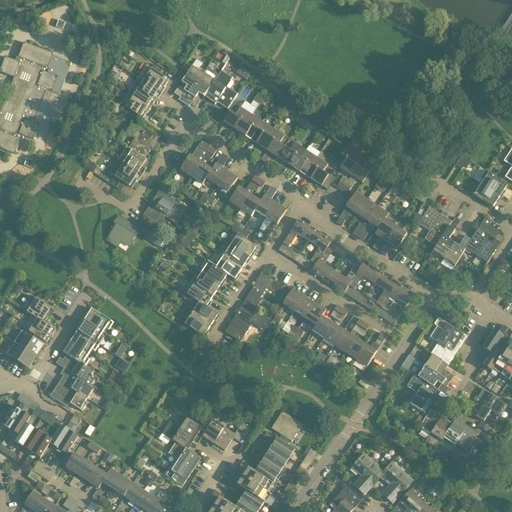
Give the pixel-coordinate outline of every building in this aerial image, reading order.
[(56,27),(62,30),(65,23),(58,20),(56,27)] [(0,148),(15,154),(20,140),(22,140),(24,136),(34,140),(39,125),(35,123),(47,91),(59,95),(71,64),(52,56),(53,54),(24,43),(18,57),(17,57),(15,61),(5,57),(0,70),(0,72),(14,78),(1,111),(0,110),(0,148)] [(210,63),(217,69),(225,59),(219,53),(210,63)] [(184,104),(203,74),(197,70),(201,64),(196,61),(182,82),(187,86),(181,95),(182,96),(180,99),(180,101),(184,104)] [(138,78),(160,93),(162,91),(161,89),(159,87),(160,85),(164,88),(169,80),(146,65),(138,78)] [(214,81),(204,97),(215,104),(216,103),(227,110),(237,94),(230,90),(234,84),(230,81),(232,78),(221,71),(214,81)] [(214,81),(203,74),(184,104),(189,107),(192,102),(193,103),(199,93),(204,97),(214,81)] [(159,96),(160,93),(138,78),(129,91),(152,106),(157,99),(153,96),(154,94),(156,96),(159,96)] [(147,114),(152,106),(129,91),(120,105),(136,115),(140,109),(147,114)] [(223,122),(234,129),(241,119),(246,123),(252,115),(241,108),(243,105),(237,101),(223,122)] [(262,122),(252,115),(246,123),(241,119),(234,129),(250,140),(262,122)] [(129,148),(145,159),(152,149),(156,152),(160,146),(156,143),(159,138),(134,121),(127,132),(136,138),(129,148)] [(250,140),(266,151),(273,141),(268,137),(273,129),(262,122),(250,140)] [(278,158),(290,140),(273,129),(268,137),(273,141),(266,151),(278,158)] [(306,151),(290,140),(278,158),(289,165),(295,155),(301,159),(306,151)] [(191,178),(211,147),(201,141),(192,156),(190,155),(180,171),(191,178)] [(145,159),(129,148),(127,147),(118,160),(134,171),(137,165),(144,170),(149,162),(145,159)] [(212,170),(208,167),(211,161),(209,160),(215,150),(211,147),(191,178),(202,185),(206,179),(212,170)] [(352,162),(357,154),(346,147),(341,156),(346,159),(340,169),(351,176),(357,166),(352,162)] [(289,165),(305,176),(317,158),(306,151),(301,159),(295,155),(289,165)] [(368,162),(357,154),(352,162),(357,166),(351,176),(362,184),(369,173),(363,170),(368,162)] [(264,155),(260,160),(266,164),(269,159),(264,155)] [(455,165),(459,168),(461,170),(462,168),(465,170),(470,162),(461,156),(455,165)] [(317,158),(305,176),(321,187),(328,177),(323,173),(328,165),(317,158)] [(24,166),(30,168),(33,162),(26,159),(24,166)] [(134,171),(118,160),(109,174),(132,189),(137,181),(130,176),(134,171)] [(217,187),(227,171),(215,164),(212,170),(206,179),(217,187)] [(280,166),(277,171),(282,175),(286,170),(280,166)] [(238,179),(227,171),(217,187),(228,194),(238,179)] [(481,184),(500,196),(507,185),(485,171),(480,179),(483,181),(481,184)] [(240,210),(250,195),(253,191),(260,180),(254,176),(248,187),(247,187),(245,191),(239,188),(229,203),(240,210)] [(341,191),(348,180),(343,177),(336,188),(341,191)] [(265,183),(260,180),(253,191),(258,194),(265,183)] [(353,184),(348,180),(341,191),(347,195),(353,184)] [(500,197),(500,196),(481,184),(478,188),(475,186),(471,194),(492,208),(496,202),(491,198),(494,193),(500,197)] [(255,212),(266,219),(276,203),(271,200),(277,191),(270,187),(265,196),(261,202),(255,212)] [(357,215),(367,200),(356,193),(346,208),(345,208),(336,224),(341,227),(348,217),(350,218),(352,215),(354,216),(356,215),(357,215)] [(165,195),(157,206),(152,203),(143,216),(160,227),(166,218),(177,225),(187,210),(165,195)] [(261,202),(250,195),(240,210),(251,217),(255,212),(261,202)] [(378,207),(367,200),(357,215),(368,222),(378,207)] [(276,203),(266,219),(272,223),(262,238),(267,241),(287,211),(276,203)] [(378,207),(368,222),(378,229),(384,220),(385,220),(389,214),(378,207)] [(449,227),(452,222),(446,219),(449,214),(443,210),(440,215),(430,208),(419,225),(430,232),(424,240),(435,247),(449,227)] [(121,242),(129,247),(140,230),(118,217),(114,224),(116,226),(107,241),(117,247),(121,242)] [(442,261),(454,244),(448,240),(455,231),(460,222),(454,218),(452,222),(449,227),(435,247),(431,254),(442,261)] [(485,218),(470,240),(471,241),(465,249),(466,249),(476,256),(486,240),(481,237),(487,227),(490,221),(485,218)] [(308,241),(315,230),(299,220),(278,251),(289,259),(295,251),(289,247),(297,234),(308,241)] [(373,248),(379,252),(396,227),(385,220),(384,220),(378,229),(375,235),(380,238),(373,248)] [(358,238),(365,227),(359,223),(352,234),(358,238)] [(233,242),(231,246),(249,258),(256,247),(245,240),(249,235),(233,225),(231,228),(233,229),(231,232),(235,233),(230,240),(233,242)] [(365,227),(358,238),(363,241),(370,230),(365,227)] [(396,227),(379,252),(385,256),(392,246),(397,250),(407,234),(396,227)] [(332,241),(315,230),(308,241),(319,248),(311,261),(305,258),(300,266),(311,273),(332,241)] [(491,244),(486,240),(476,256),(487,263),(501,242),(503,238),(497,234),(491,244)] [(471,241),(470,240),(465,237),(459,247),(454,244),(442,261),(453,269),(466,249),(465,249),(471,241)] [(343,248),(332,241),(311,273),(328,283),(335,272),(324,265),(332,253),(338,256),(343,248)] [(225,248),(220,255),(242,269),(249,258),(231,246),(228,250),(225,248)] [(227,275),(235,280),(242,269),(220,255),(216,262),(219,264),(217,267),(216,268),(227,275)] [(335,272),(328,283),(344,294),(364,262),(353,255),(348,263),(354,266),(345,279),(335,272)] [(204,270),(202,274),(220,286),(227,275),(216,268),(217,267),(206,260),(201,268),(204,270)] [(380,273),(364,262),(344,294),(355,301),(360,293),(354,289),(362,277),(373,284),(380,273)] [(285,285),(283,288),(261,273),(248,294),(249,294),(244,300),(256,308),(266,294),(280,304),(286,294),(290,289),(285,285)] [(365,308),(376,315),(397,283),(380,273),(373,284),(384,291),(376,304),(370,300),(365,308)] [(196,275),(192,282),(213,296),(220,286),(202,274),(199,277),(196,275)] [(431,280),(440,282),(442,276),(433,274),(431,280)] [(206,307),(213,296),(192,282),(187,289),(190,291),(187,295),(199,303),(206,308),(206,307)] [(414,294),(397,283),(376,315),(394,326),(399,318),(387,311),(395,298),(406,305),(414,294)] [(294,312),(304,297),(296,292),(296,293),(293,291),(293,290),(292,290),(287,298),(283,305),(294,312)] [(21,309),(31,316),(44,324),(49,316),(42,312),(46,306),(30,296),(21,309)] [(311,302),(304,297),(294,312),(305,319),(315,305),(311,302)] [(194,305),(189,312),(210,326),(218,315),(206,307),(206,308),(199,303),(197,307),(194,305)] [(269,319),(244,303),(225,333),(240,343),(252,325),(261,330),(269,319)] [(318,307),(315,305),(305,319),(315,326),(322,317),(326,311),(318,306),(318,307)] [(335,320),(342,309),(337,305),(330,316),(335,320)] [(348,312),(342,309),(335,320),(341,323),(348,312)] [(91,324),(104,333),(106,329),(109,331),(114,324),(92,310),(88,315),(94,319),(91,324)] [(210,326),(189,312),(185,319),(187,321),(185,325),(203,337),(210,326)] [(47,326),(44,324),(31,316),(23,329),(46,344),(51,336),(44,331),(47,326)] [(323,339),(332,324),(329,322),(322,317),(315,326),(312,332),(323,339)] [(357,334),(364,323),(359,320),(352,330),(357,334)] [(431,355),(432,355),(448,365),(462,343),(465,339),(437,320),(434,325),(437,327),(430,338),(438,343),(431,355)] [(370,326),(364,323),(357,334),(363,337),(370,326)] [(101,337),(104,333),(91,324),(87,330),(81,326),(78,331),(99,345),(104,338),(101,337)] [(336,327),(332,324),(323,339),(334,346),(344,331),(336,326),(336,327)] [(507,329),(503,326),(498,333),(494,331),(489,337),(485,334),(478,345),(490,354),(491,354),(496,346),(496,347),(500,341),(499,341),(504,334),(507,329)] [(22,331),(14,343),(36,357),(44,346),(22,331)] [(77,346),(90,354),(92,351),(95,353),(99,345),(78,331),(74,337),(80,341),(77,346)] [(351,336),(344,331),(334,346),(345,353),(354,338),(351,336)] [(370,348),(365,345),(356,360),(367,368),(376,352),(380,347),(386,337),(381,333),(374,344),(373,343),(370,348)] [(499,341),(500,341),(503,343),(508,336),(504,334),(499,341)] [(345,353),(356,360),(365,345),(358,341),(354,338),(345,353)] [(511,343),(507,341),(506,342),(507,344),(509,346),(503,354),(492,370),(509,381),(511,375),(511,343)] [(28,369),(36,357),(14,343),(6,355),(28,369)] [(121,345),(115,355),(120,359),(127,349),(121,345)] [(87,358),(90,354),(77,346),(73,352),(67,348),(63,354),(78,363),(85,367),(90,360),(87,358)] [(491,372),(492,370),(503,354),(499,351),(500,349),(496,347),(496,346),(491,354),(490,354),(482,366),(491,372)] [(417,369),(421,362),(410,355),(403,366),(409,370),(411,366),(417,369)] [(444,371),(448,365),(432,355),(424,367),(450,383),(453,377),(444,371)] [(86,384),(86,383),(91,386),(94,381),(93,379),(90,377),(94,372),(85,367),(78,363),(75,368),(65,362),(59,358),(56,364),(69,373),(69,372),(86,384)] [(417,378),(433,388),(437,382),(446,388),(450,383),(424,367),(417,378)] [(75,384),(71,389),(87,400),(94,388),(91,386),(86,383),(86,384),(69,372),(69,373),(65,378),(75,384)] [(433,388),(417,378),(414,375),(406,387),(414,392),(407,403),(425,414),(432,403),(436,406),(440,400),(435,397),(439,392),(433,388)] [(87,400),(71,389),(68,395),(59,389),(56,387),(50,397),(66,408),(69,404),(80,411),(82,412),(86,406),(84,405),(87,400)] [(507,406),(498,401),(482,390),(467,413),(484,423),(491,412),(499,418),(507,406)] [(0,427),(0,429),(7,435),(22,411),(18,408),(17,410),(13,407),(0,427)] [(453,425),(452,424),(431,410),(419,428),(431,435),(425,443),(436,450),(439,446),(439,445),(453,425)] [(7,435),(16,440),(27,422),(30,418),(26,415),(27,413),(26,413),(22,411),(7,435)] [(225,428),(230,420),(219,412),(203,438),(225,452),(234,439),(238,442),(242,437),(245,439),(251,430),(242,423),(234,434),(225,428)] [(271,430),(292,443),(303,426),(283,412),(271,430)] [(70,422),(74,425),(79,418),(74,416),(70,422)] [(188,451),(188,450),(202,429),(199,427),(202,421),(197,418),(193,423),(185,418),(178,429),(170,423),(162,435),(175,443),(188,451)] [(455,420),(452,424),(453,425),(439,445),(439,446),(450,453),(456,444),(466,451),(477,434),(455,420)] [(16,440),(14,442),(23,448),(34,430),(30,427),(31,425),(27,422),(16,440)] [(86,433),(90,436),(96,428),(91,425),(86,433)] [(50,444),(58,450),(71,430),(66,426),(64,429),(60,426),(51,441),(52,441),(50,444)] [(23,448),(31,453),(44,433),(39,430),(38,432),(34,430),(23,448)] [(71,430),(58,450),(66,455),(78,437),(74,435),(76,432),(71,430)] [(44,433),(31,453),(40,459),(50,444),(52,441),(51,441),(47,439),(49,437),(44,433)] [(270,446),(289,459),(294,451),(277,439),(275,443),(273,442),(270,446)] [(87,447),(92,451),(95,446),(90,442),(87,447)] [(201,459),(188,450),(188,451),(175,443),(168,454),(176,459),(169,470),(170,471),(166,476),(183,487),(201,459)] [(95,446),(92,451),(97,454),(101,449),(97,447),(95,446)] [(266,456),(284,468),(289,459),(270,446),(267,451),(269,452),(266,456)] [(76,475),(85,461),(74,454),(65,468),(76,475)] [(384,473),(364,455),(352,468),(363,479),(360,482),(358,480),(354,486),(364,495),(380,477),(384,473)] [(259,463),(278,476),(284,468),(266,456),(264,460),(262,459),(259,463)] [(76,475),(87,482),(96,468),(85,461),(76,475)] [(249,471),(252,467),(243,461),(240,466),(249,471)] [(272,485),(273,484),(278,476),(259,463),(256,468),(258,469),(255,473),(255,474),(272,485)] [(392,464),(384,473),(380,477),(390,486),(382,495),(392,504),(412,482),(392,464)] [(249,471),(240,466),(238,470),(242,473),(246,475),(249,471)] [(242,489),(247,492),(264,503),(265,504),(276,487),(273,484),(272,485),(255,474),(255,473),(253,471),(254,469),(253,468),(252,467),(249,471),(246,475),(242,473),(238,478),(242,481),(239,485),(237,490),(239,491),(240,491),(242,489)] [(107,476),(107,475),(96,468),(87,482),(98,490),(102,484),(107,476)] [(102,484),(113,491),(122,477),(111,469),(107,475),(107,476),(102,484)] [(38,485),(39,482),(41,479),(31,471),(27,478),(38,485)] [(153,471),(149,477),(156,482),(159,478),(158,475),(153,471)] [(242,481),(238,478),(234,475),(231,480),(239,485),(242,481)] [(113,491),(124,498),(133,484),(122,477),(113,491)] [(239,485),(231,480),(228,484),(237,490),(239,485)] [(39,482),(38,485),(36,487),(42,491),(45,486),(39,482)] [(124,498),(135,505),(144,491),(133,484),(124,498)] [(353,511),(352,511),(361,501),(346,488),(332,503),(338,508),(335,511),(353,511)] [(135,505),(145,511),(155,498),(144,491),(135,505)] [(220,500),(223,496),(214,491),(212,495),(220,500)] [(33,511),(35,511),(44,499),(33,492),(24,506),(33,511)] [(235,497),(259,511),(264,503),(247,492),(245,496),(239,492),(238,493),(235,497)] [(403,511),(409,511),(422,497),(419,494),(418,496),(415,496),(410,492),(391,511),(400,511),(402,511),(403,511)] [(52,498),(58,502),(61,497),(56,493),(52,498)] [(220,500),(212,495),(209,499),(213,502),(217,504),(220,500)] [(213,510),(211,511),(240,511),(236,509),(224,501),(224,500),(225,497),(223,496),(220,500),(217,504),(213,502),(209,508),(213,510)] [(103,506),(106,501),(101,497),(97,502),(103,506)] [(236,509),(240,511),(258,511),(259,511),(235,497),(232,501),(238,505),(236,509)] [(425,500),(422,497),(409,511),(426,511),(429,509),(424,504),(424,502),(425,500)] [(145,511),(161,511),(165,505),(155,498),(145,511)] [(50,511),(55,506),(44,499),(35,511),(50,511)] [(106,501),(103,506),(108,509),(111,504),(106,501)]
